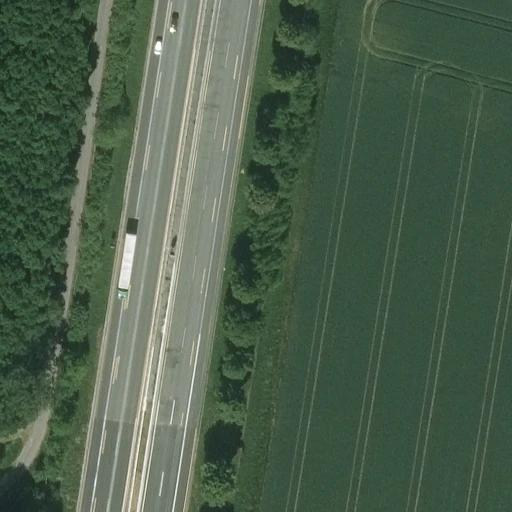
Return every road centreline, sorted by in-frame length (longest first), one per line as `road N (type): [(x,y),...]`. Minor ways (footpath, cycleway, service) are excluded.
road 1 (motorway): [(158,511),(237,0)]
road 2 (motorway): [(192,0),(115,511)]
road 3 (unclassified): [(111,0),(51,378),(34,444),(0,489)]
